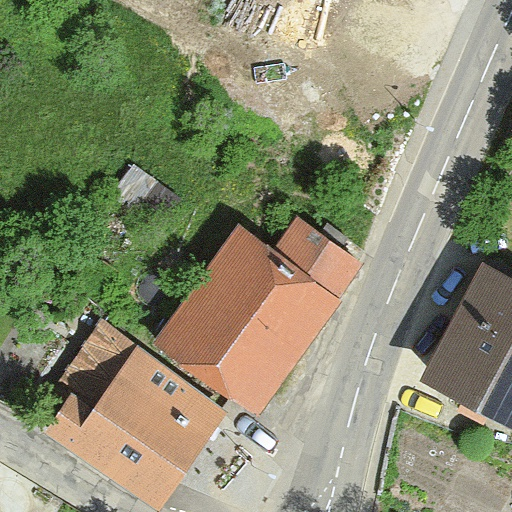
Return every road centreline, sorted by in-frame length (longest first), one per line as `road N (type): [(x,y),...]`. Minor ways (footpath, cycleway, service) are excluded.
road 1 (tertiary): [(328,511),(345,429),(390,292),(511,17)]
road 2 (residential): [(0,418),(157,511)]
